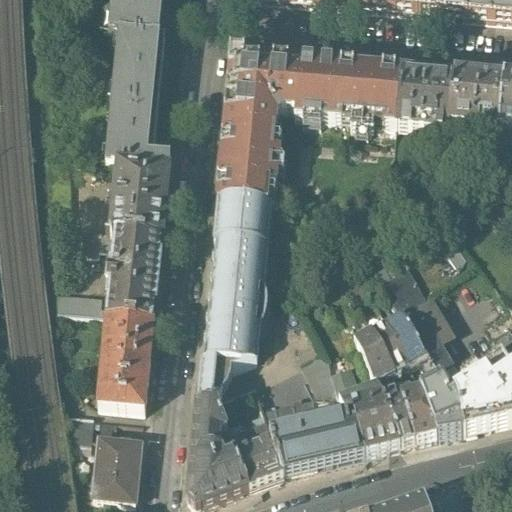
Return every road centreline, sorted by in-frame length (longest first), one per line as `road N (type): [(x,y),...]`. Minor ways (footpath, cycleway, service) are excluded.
road 1 (residential): [(210,43),(162,511)]
road 2 (residential): [(511,69),(210,43)]
road 3 (track): [(43,221),(38,0)]
road 4 (tertiary): [(314,511),(511,457)]
